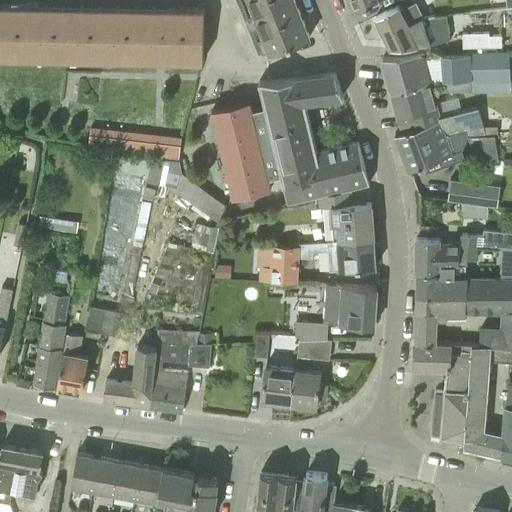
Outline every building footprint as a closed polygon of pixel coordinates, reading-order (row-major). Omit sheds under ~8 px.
[(251,0),(264,32),(271,51),(302,40),(310,36),(297,2),(295,0),(251,0)] [(385,0),(387,5),(398,0),(349,0),(354,10),(377,0),(385,0)] [(120,6),(116,6),(102,6),(98,6),(84,6),(80,6),(66,5),(62,5),(47,5),(44,5),(29,5),(26,5),(11,4),(0,4),(0,56),(4,56),(30,57),(43,57),(116,58),(153,59),(170,59),(184,59),(204,60),(205,8),(169,7),(156,7),(153,7),(138,7),(135,7),(120,6)] [(391,47),(430,44),(426,29),(448,24),(446,14),(435,16),(424,19),(409,25),(397,4),(376,16),(391,47)] [(463,47),(510,45),(510,37),(501,35),(489,35),(489,32),(462,33),(463,47)] [(444,92),(511,91),(509,51),(470,52),(470,53),(441,54),(442,81),(444,81),(444,92)] [(393,94),(430,81),(431,81),(423,52),(382,57),(393,94)] [(250,100),(225,106),(212,109),(234,197),(271,188),(268,177),(281,174),(288,203),(289,204),(319,196),(349,188),(367,184),(369,183),(370,183),(369,180),(367,174),(365,162),(360,146),(359,140),(343,145),(317,151),(306,108),(305,101),(319,99),(343,96),(344,96),(341,87),(336,72),(305,77),(297,78),(269,80),(259,81),(265,106),(252,109),(250,100)] [(469,136),(487,135),(480,112),(479,105),(443,114),(440,115),(437,104),(430,81),(393,94),(403,130),(440,119),(443,131),(467,126),(469,136)] [(457,151),(463,149),(469,136),(467,126),(443,131),(440,119),(403,130),(396,133),(409,169),(423,164),(440,157),(442,165),(460,158),(457,151)] [(88,148),(111,150),(114,129),(91,127),(88,148)] [(114,129),(111,150),(135,153),(137,132),(114,129)] [(182,137),(180,137),(137,132),(135,153),(179,158),(182,137)] [(448,199),(499,205),(501,184),(451,177),(448,199)] [(373,237),(371,202),(351,204),(349,189),(319,197),(319,207),(331,206),(333,240),(373,237)] [(40,215),(38,227),(57,229),(59,218),(40,215)] [(17,222),(13,244),(22,245),(26,223),(17,222)] [(207,249),(215,251),(219,227),(212,225),(207,249)] [(467,258),(473,258),(474,243),(502,247),(511,247),(511,232),(483,229),(483,235),(461,233),(460,242),(440,242),(440,238),(417,237),(416,273),(418,273),(438,272),(438,263),(466,264),(467,258)] [(338,269),(374,266),(375,266),(373,237),(333,240),(327,240),(328,256),(337,256),(338,269)] [(262,278),(299,280),(301,245),(273,243),(272,266),(263,265),(262,278)] [(511,247),(502,247),(502,275),(511,275),(511,247)] [(192,309),(203,311),(214,253),(203,251),(192,309)] [(0,254),(0,275),(12,278),(16,257),(0,254)] [(418,273),(417,294),(416,339),(415,339),(415,341),(414,366),(447,368),(470,369),(471,342),(452,341),(437,341),(437,318),(465,318),(465,313),(501,312),(500,327),(481,325),(480,343),(511,345),(511,275),(502,275),(483,275),(466,275),(466,264),(438,263),(438,272),(418,273)] [(339,323),(374,325),(375,326),(377,286),(342,284),(339,323)] [(0,349),(14,287),(3,285),(0,300),(0,349)] [(56,386),(62,349),(65,332),(70,292),(49,289),(44,320),(35,382),(56,386)] [(87,329),(101,331),(106,308),(92,305),(87,329)] [(101,331),(115,334),(120,311),(106,308),(101,331)] [(299,339),(327,339),(328,322),(297,320),(296,339),(299,339)] [(157,328),(156,342),(196,345),(198,331),(157,328)] [(198,331),(196,345),(212,345),(213,332),(199,332),(199,331),(198,331)] [(57,387),(82,391),(89,354),(80,353),(83,334),(65,332),(62,349),(64,350),(57,387)] [(255,355),(267,356),(270,334),(257,332),(255,355)] [(297,355),(329,359),(332,339),(327,339),(299,339),(297,355)] [(156,347),(155,359),(189,361),(189,364),(209,366),(211,345),(196,345),(156,342),(156,347)] [(499,454),(502,431),(485,428),(490,358),(511,360),(511,345),(480,343),(471,342),(470,369),(468,394),(464,442),(463,446),(499,454)] [(130,402),(151,405),(154,367),(155,359),(156,347),(136,344),(133,380),(130,402)] [(262,400),(292,403),(296,367),(266,364),(262,400)] [(189,370),(164,368),(154,367),(151,405),(183,409),(189,370)] [(296,367),(292,403),(317,406),(318,397),(326,398),(328,383),(320,383),(321,370),(296,367)] [(441,436),(464,442),(468,394),(470,369),(447,368),(445,392),(434,391),(431,433),(441,435),(441,436)] [(104,398),(130,402),(133,380),(106,377),(104,398)] [(511,383),(508,383),(505,404),(504,404),(502,431),(499,454),(511,456),(511,383)] [(14,489),(36,493),(44,450),(3,443),(0,458),(0,500),(11,503),(14,489)] [(72,485),(93,489),(99,455),(78,451),(72,485)] [(93,489),(115,493),(121,459),(99,455),(93,489)] [(115,493),(136,497),(142,463),(121,459),(115,493)] [(157,501),(158,498),(164,467),(142,463),(136,497),(157,501)] [(172,511),(213,511),(218,487),(217,487),(219,477),(212,476),(213,474),(201,472),(200,479),(194,478),(195,471),(164,466),(164,467),(158,498),(166,500),(164,510),(172,511)] [(298,511),(323,511),(325,498),(328,473),(308,471),(305,496),(301,496),(299,511),(298,511)] [(258,507),(275,509),(280,474),(262,472),(258,507)] [(299,511),(301,496),(303,479),(299,479),(299,476),(280,474),(275,509),(299,511)] [(352,511),(353,503),(325,498),(323,511),(352,511)] [(372,511),(373,507),(353,503),(352,511),(372,511)]
